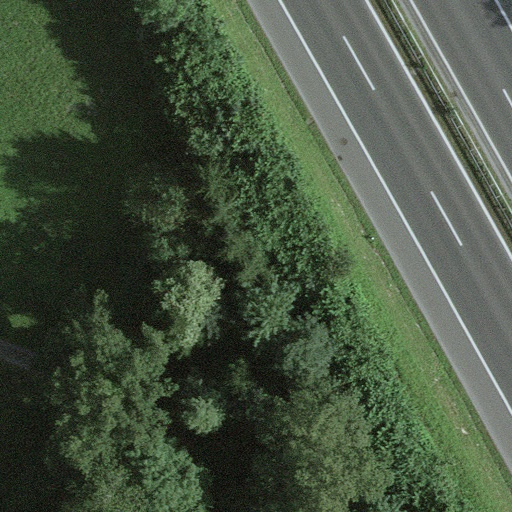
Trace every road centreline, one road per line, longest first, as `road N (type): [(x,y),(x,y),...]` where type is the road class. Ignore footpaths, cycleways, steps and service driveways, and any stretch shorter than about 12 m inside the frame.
road 1 (motorway): [(323,0),(511,337)]
road 2 (track): [(0,347),(161,411),(226,500),(225,511)]
